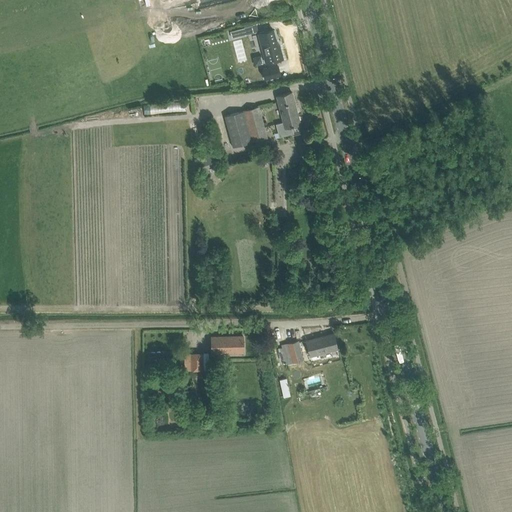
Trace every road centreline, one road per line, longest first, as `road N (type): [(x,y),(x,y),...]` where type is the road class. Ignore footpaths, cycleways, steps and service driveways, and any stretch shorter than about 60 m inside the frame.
road 1 (unclassified): [(0,327),(391,314)]
road 2 (secondary): [(391,314),(309,0)]
road 3 (secondary): [(443,511),(391,314)]
